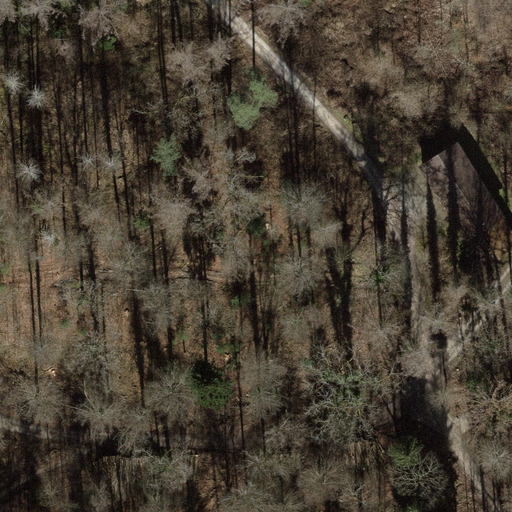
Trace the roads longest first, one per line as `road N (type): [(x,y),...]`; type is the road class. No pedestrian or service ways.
road 1 (track): [(449,339),(397,393),(327,429),(152,440),(39,429),(0,414)]
road 2 (track): [(449,339),(375,175),(223,0)]
road 3 (track): [(511,476),(449,339)]
